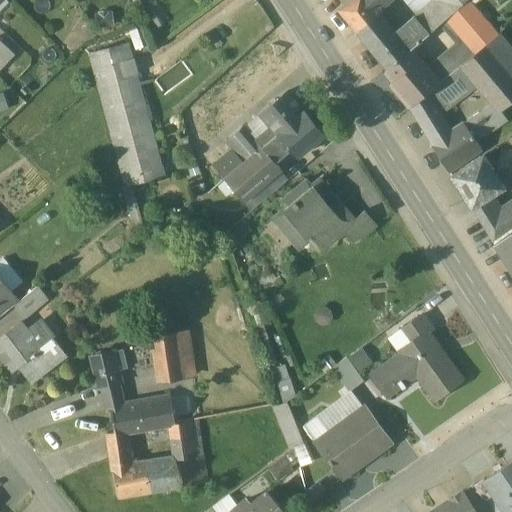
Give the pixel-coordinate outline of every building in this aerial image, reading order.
[(342,0),(346,4),(339,10),(355,29),(378,11),(390,0),(342,0)] [(500,38),(469,0),(466,0),(450,14),(438,24),(457,45),(462,42),(474,57),(489,46),(500,38)] [(438,0),(440,1),(450,14),(466,0),(438,0)] [(440,1),(399,36),(410,50),(427,70),(457,45),(438,24),(450,14),(440,1)] [(399,36),(378,11),(355,29),(365,40),(388,68),(410,50),(399,36)] [(178,32),(165,16),(152,26),(165,42),(178,32)] [(511,51),(500,38),(489,46),(511,79),(511,51)] [(15,55),(0,40),(0,59),(5,65),(15,55)] [(457,45),(427,70),(437,82),(465,63),(474,57),(462,42),(457,45)] [(159,167),(126,44),(88,55),(121,178),(159,167)] [(511,101),(511,79),(489,46),(474,57),(465,63),(482,87),(493,102),(499,111),(511,101)] [(388,68),(382,73),(406,105),(424,92),(437,82),(427,70),(410,50),(388,68)] [(465,63),(437,82),(424,92),(441,116),(482,87),(465,63)] [(306,111),(288,89),(260,113),(271,126),(278,134),(281,131),(306,111)] [(424,92),(406,105),(424,131),(442,118),(441,116),(424,92)] [(493,102),(463,123),(475,141),(506,120),(499,111),(493,102)] [(324,133),(306,111),(281,131),(291,143),(299,153),(324,133)] [(451,131),(442,118),(424,131),(431,141),(450,168),(480,147),(475,141),(463,123),(451,131)] [(257,139),(245,125),(235,133),(226,141),(235,151),(213,169),(222,180),(244,162),(252,155),(262,146),(257,139)] [(268,130),(257,139),(262,146),(278,134),(271,126),(268,130)] [(278,134),(262,146),(273,158),(291,143),(281,131),(278,134)] [(244,162),(222,180),(241,202),(281,168),(273,158),(262,146),(252,155),(244,162)] [(483,155),(451,175),(481,222),(501,208),(492,194),(503,187),(483,155)] [(317,181),(310,186),(305,179),(286,196),(291,202),(273,216),(298,246),(308,237),(318,250),(333,238),(334,238),(336,238),(338,237),(339,235),(340,234),(340,232),(341,231),(340,228),(352,218),(339,202),(336,204),(317,181)] [(511,200),(501,208),(481,222),(495,243),(511,230),(511,200)] [(352,218),(340,228),(341,231),(351,242),(373,227),(360,211),(352,218)] [(511,230),(495,243),(501,253),(511,246),(511,230)] [(511,246),(501,253),(510,269),(511,268),(511,246)] [(0,279),(0,298),(9,291),(0,279)] [(35,287),(13,306),(22,316),(44,298),(35,287)] [(0,316),(9,309),(0,298),(0,316)] [(423,313),(402,328),(410,340),(411,342),(424,333),(433,327),(423,313)] [(39,348),(20,321),(0,336),(0,354),(12,370),(19,365),(31,381),(65,355),(51,338),(39,348)] [(186,332),(152,337),(157,377),(192,372),(186,332)] [(443,350),(438,353),(424,333),(411,342),(410,340),(398,349),(401,352),(371,373),(387,395),(401,386),(402,388),(406,385),(400,376),(412,368),(434,399),(463,378),(443,350)] [(104,387),(109,408),(128,404),(121,375),(126,372),(123,362),(120,348),(94,354),(96,363),(98,370),(95,371),(100,388),(104,387)] [(348,360),(346,356),(331,367),(348,390),(362,380),(358,374),(348,360)] [(282,397),(294,395),(288,364),(277,366),(282,397)] [(192,372),(157,377),(159,391),(194,386),(192,372)] [(363,405),(350,389),(303,423),(316,439),(314,441),(331,464),(333,463),(341,474),(369,453),(370,455),(390,440),(364,404),(363,405)] [(184,394),(169,397),(173,423),(188,419),(184,394)] [(169,397),(154,399),(158,426),(167,424),(173,423),(169,397)] [(154,399),(109,408),(114,434),(158,426),(154,399)] [(288,399),(274,404),(285,434),(299,429),(288,399)] [(173,423),(167,424),(173,459),(174,459),(178,486),(198,483),(188,419),(173,423)] [(145,464),(131,466),(128,462),(126,448),(108,451),(115,496),(149,491),(145,464)] [(173,459),(145,464),(149,491),(178,486),(174,459),(173,459)] [(511,511),(511,459),(474,485),(483,499),(484,500),(492,494),(503,511),(511,511)] [(483,499),(474,485),(462,492),(474,511),(491,511),(484,500),(483,499)] [(284,511),(267,491),(251,504),(247,499),(231,511),(284,511)] [(474,511),(462,492),(431,511),(474,511)]
